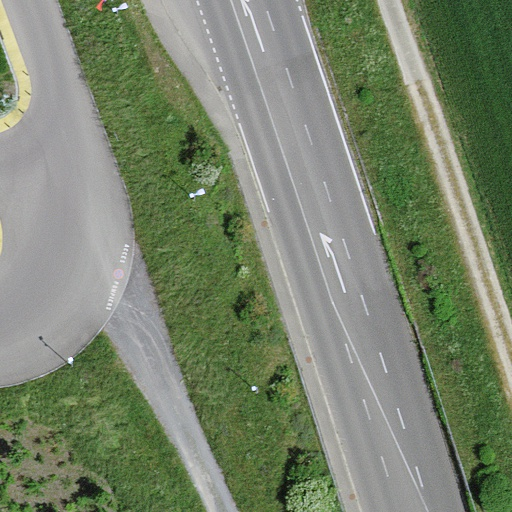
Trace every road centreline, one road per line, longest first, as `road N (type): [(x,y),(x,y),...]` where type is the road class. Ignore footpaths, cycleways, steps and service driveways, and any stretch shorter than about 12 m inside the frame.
road 1 (secondary): [(245,0),(413,511)]
road 2 (track): [(389,0),(511,370)]
